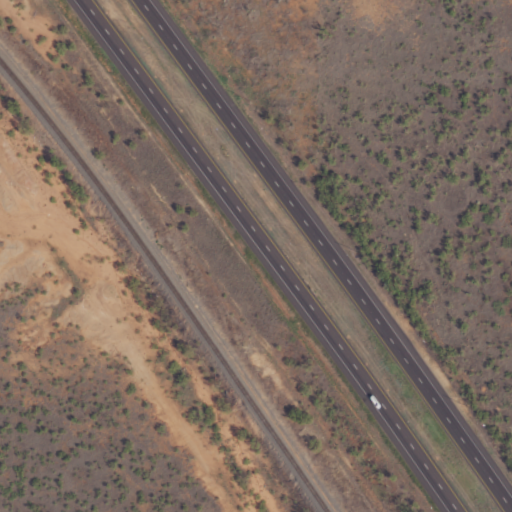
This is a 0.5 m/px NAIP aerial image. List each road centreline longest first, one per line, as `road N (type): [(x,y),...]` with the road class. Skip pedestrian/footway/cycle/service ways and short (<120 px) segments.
road 1 (trunk): [(81,0),(454,511)]
road 2 (trunk): [(511,503),(144,0)]
